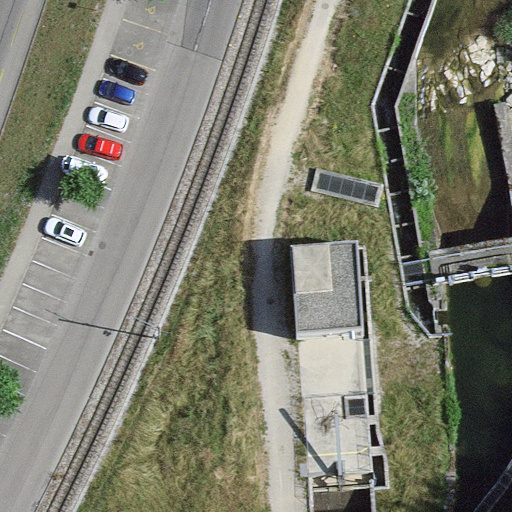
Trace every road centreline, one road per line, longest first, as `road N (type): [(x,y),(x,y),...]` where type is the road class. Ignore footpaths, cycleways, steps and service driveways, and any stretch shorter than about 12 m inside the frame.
road 1 (tertiary): [(0,511),(180,111),(216,0)]
road 2 (track): [(285,511),(264,229),(330,0)]
